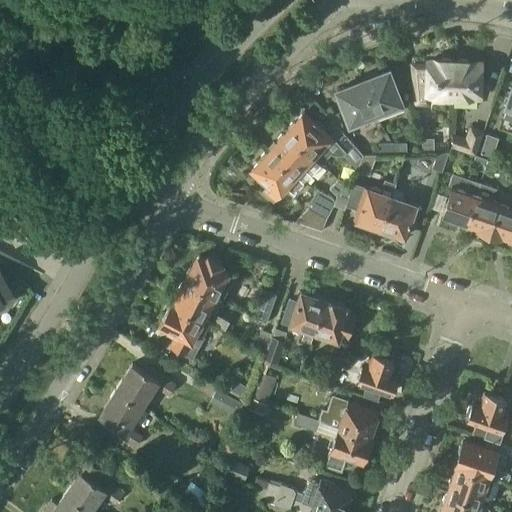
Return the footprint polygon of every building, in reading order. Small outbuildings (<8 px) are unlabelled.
[(454,94),(454,61),(425,60),(425,63),(413,63),(416,103),(429,102),(429,93),(454,94)] [(454,61),(454,94),(480,96),(480,62),(454,61)] [(388,68),(362,79),(374,112),(401,102),(388,68)] [(374,112),(362,79),(336,89),(349,122),(374,112)] [(511,87),(506,106),(503,117),(511,119),(511,87)] [(364,151),(339,127),(332,119),(324,127),(305,110),(286,131),(321,163),(331,152),(334,154),(342,154),(343,153),(357,169),(364,151)] [(339,112),(329,116),(332,119),(339,127),(344,125),(339,112)] [(476,154),(484,130),(470,125),(466,136),(452,133),(452,146),(476,154)] [(286,131),(270,149),(305,181),(321,163),(286,131)] [(481,152),(492,156),(499,137),(487,133),(481,152)] [(421,138),(423,152),(434,150),(434,138),(421,138)] [(407,141),(391,142),(392,153),(407,153),(407,141)] [(379,154),(392,153),(391,142),(379,142),(379,154)] [(295,192),(305,181),(270,149),(252,169),(270,185),(265,191),(274,199),(287,185),(295,192)] [(448,152),(437,151),(432,168),(442,171),(448,152)] [(472,166),(485,171),(489,159),(476,155),(472,166)] [(485,171),(492,173),(496,162),(489,159),(485,171)] [(443,216),(467,224),(477,193),(481,182),(453,172),(449,184),(453,185),(443,216)] [(335,200),(333,204),(345,208),(346,205),(352,185),(342,182),(338,178),(329,188),(337,195),(335,200)] [(357,219),(382,228),(393,195),(353,182),(352,185),(346,205),(360,210),(357,219)] [(25,206),(31,195),(15,187),(9,199),(25,206)] [(327,215),(333,204),(335,200),(332,196),(318,189),(309,206),(327,215)] [(486,196),(477,193),(467,224),(490,232),(500,201),(501,195),(488,191),(486,196)] [(511,195),(502,192),(501,195),(500,201),(490,232),(511,239),(511,195)] [(417,204),(393,195),(382,228),(405,236),(417,204)] [(61,217),(57,226),(70,232),(74,223),(61,217)] [(198,254),(185,279),(214,295),(223,299),(236,275),(227,271),(228,269),(220,265),(222,261),(208,254),(206,258),(198,254)] [(0,303),(2,302),(0,298),(0,297),(11,291),(0,270),(0,303)] [(214,295),(185,279),(173,300),(203,316),(207,309),(215,313),(223,299),(214,295)] [(301,339),(311,342),(315,329),(326,297),(302,288),(297,300),(289,297),(281,321),(305,329),(301,339)] [(264,289),(254,317),(266,322),(277,293),(264,289)] [(326,297),(315,329),(337,337),(340,329),(349,332),(355,316),(346,312),(349,305),(326,297)] [(203,316),(173,300),(171,299),(158,322),(178,333),(171,344),(194,357),(205,336),(203,335),(211,321),(203,316)] [(229,321),(218,315),(214,323),(225,329),(229,321)] [(285,339),(271,335),(262,361),(276,366),(285,339)] [(363,363),(358,379),(390,391),(396,375),(388,372),(393,359),(372,352),(367,364),(363,363)] [(123,377),(115,389),(142,406),(156,385),(162,389),(169,379),(150,367),(147,372),(132,363),(123,377)] [(326,372),(303,364),(300,373),(313,378),(326,372)] [(259,370),(253,384),(271,391),(277,377),(265,372),(259,370)] [(169,379),(162,389),(169,394),(176,383),(169,379)] [(230,388),(241,394),(247,385),(236,379),(230,388)] [(250,393),(268,400),(271,391),(253,384),(250,393)] [(382,389),(367,384),(363,395),(378,400),(382,389)] [(217,388),(210,401),(237,416),(244,402),(217,388)] [(108,400),(99,415),(114,424),(111,429),(129,441),(136,431),(129,427),(142,406),(115,389),(108,400)] [(496,441),(500,442),(505,430),(500,429),(506,412),(501,410),(506,396),(484,389),(480,402),(472,400),(467,416),(474,419),(470,432),(496,441)] [(322,407),(319,419),(320,419),(339,426),(370,437),(370,436),(373,426),(376,424),(378,419),(377,416),(378,413),(360,407),(358,404),(353,402),(350,403),(332,397),(328,409),(322,407)] [(299,412),(296,423),(316,429),(320,419),(319,419),(299,412)] [(330,449),(325,465),(342,471),(347,455),(364,461),(365,458),(368,456),(370,451),(369,448),(372,437),(370,436),(370,437),(339,426),(336,435),(331,449),(330,449)] [(136,431),(129,441),(136,445),(143,436),(143,435),(136,431)] [(496,441),(492,451),(463,441),(455,465),(456,465),(501,480),(500,481),(508,483),(511,474),(499,470),(504,454),(507,455),(510,446),(500,442),(496,441)] [(72,482),(65,492),(91,511),(103,493),(106,488),(96,481),(103,471),(82,456),(66,478),(72,482)] [(250,464),(227,456),(222,470),(246,478),(250,464)] [(480,501),(481,498),(488,500),(495,497),(500,481),(501,480),(456,465),(448,490),(480,501)] [(304,501),(312,504),(335,511),(343,511),(350,492),(320,481),(319,483),(309,479),(304,493),(306,494),(304,501)] [(183,491),(203,506),(211,495),(191,480),(183,491)] [(335,511),(312,504),(304,501),(293,498),(295,490),(294,487),(281,482),(280,484),(269,481),(263,499),(290,509),(291,505),(300,509),(299,511),(300,511),(335,511)] [(106,488),(103,493),(116,502),(123,492),(110,483),(106,488)] [(304,493),(295,490),(293,498),(304,501),(306,494),(304,493)] [(480,501),(448,490),(440,511),(490,511),(491,509),(486,504),(479,502),(480,501)] [(52,499),(42,511),(89,511),(91,511),(65,492),(58,503),(52,499)]
